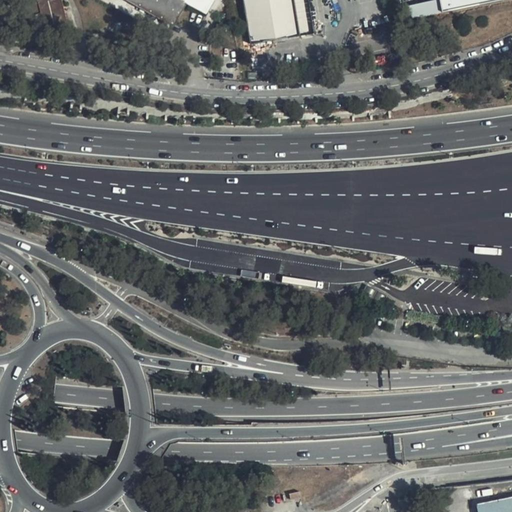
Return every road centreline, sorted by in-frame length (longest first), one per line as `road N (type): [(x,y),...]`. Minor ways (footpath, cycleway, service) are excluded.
road 1 (tertiary): [(511,48),(405,84),(295,97),(140,87),(0,60)]
road 2 (motorway): [(0,174),(275,208),(511,213)]
road 3 (motorway): [(511,128),(264,148),(0,129)]
road 4 (primary): [(511,390),(276,407),(0,386)]
road 5 (primary): [(137,450),(170,434),(340,430),(511,410)]
road 6 (primary): [(0,436),(153,450),(378,446)]
road 7 (motorway): [(339,383),(174,336),(52,257),(0,237)]
road 8 (primary): [(339,383),(126,355)]
road 9 (primary): [(511,375),(339,383)]
road 10 (primary): [(378,446),(511,426)]
road 11 (primary): [(24,355),(2,420),(17,483)]
road 12 (motorway): [(378,446),(511,439)]
